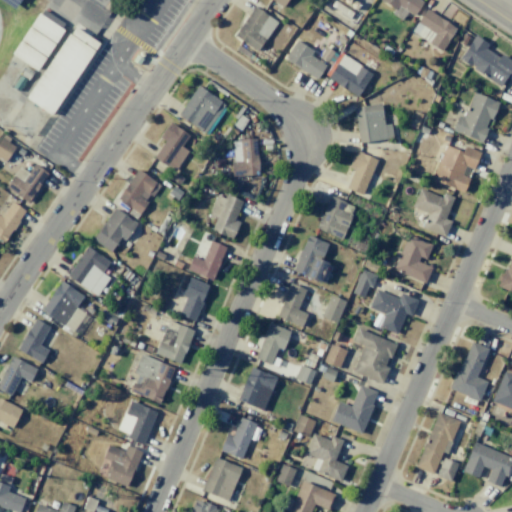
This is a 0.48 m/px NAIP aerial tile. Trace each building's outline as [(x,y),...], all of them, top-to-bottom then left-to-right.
[(19,0),(13,9),(0,0),(19,0)] [(420,0),(422,1),(412,15),(406,11),(400,20),(391,14),(394,9),(381,0),(420,0)] [(256,50),(275,22),(253,6),(233,35),(256,50)] [(425,8),(455,28),(440,50),(410,31),(425,8)] [(37,13),(39,14),(42,9),(63,23),(60,28),(63,29),(54,43),(29,26),(37,13)] [(28,27),(53,44),(45,56),(19,39),(28,27)] [(74,27),(98,43),(93,49),(69,33),(74,27)] [(463,33),(468,37),(462,46),(457,42),(463,33)] [(25,97),(67,34),(92,50),(49,114),(25,97)] [(339,34),(346,38),(342,44),(335,40),(339,34)] [(474,35),(487,44),(484,48),(498,58),(501,54),(511,61),(511,66),(499,86),(472,68),(473,66),(471,65),(469,67),(458,59),(474,35)] [(19,40),(44,57),(36,70),(10,53),(19,40)] [(309,55),(324,65),(315,79),(285,59),(286,58),(284,57),(295,40),(312,51),(309,55)] [(325,46),(333,51),(327,62),(319,57),(325,46)] [(356,96),(371,73),(339,52),(324,75),(356,96)] [(25,66),(32,71),(27,80),(25,79),(19,74),(25,66)] [(19,74),(25,79),(17,91),(11,87),(19,74)] [(197,85),(223,103),(204,132),(177,114),(197,85)] [(473,92),(498,103),(491,119),(488,118),(484,127),(487,128),(481,144),(450,131),(457,115),(462,118),(473,92)] [(390,123),(392,138),(358,142),(353,107),(380,103),(383,124),(390,123)] [(413,110),(422,113),(416,129),(407,126),(413,110)] [(189,135),(181,146),(188,151),(174,170),(154,156),(165,141),(160,137),(170,122),(189,135)] [(422,125),(429,128),(426,135),(419,132),(422,125)] [(0,139),(3,135),(9,139),(7,142),(14,147),(4,162),(0,159),(0,139)] [(254,139),(258,174),(232,176),(231,162),(233,162),(231,141),(254,139)] [(464,146),(479,152),(472,169),(464,166),(460,175),(468,179),(462,192),(430,179),(445,144),(461,151),(464,146)] [(361,194),(376,159),(355,150),(348,167),(353,170),(346,187),(361,194)] [(34,164),(47,173),(26,202),(5,186),(19,167),(27,173),(34,164)] [(137,170),(158,184),(138,213),(117,198),(137,170)] [(443,193),(452,197),(443,219),(450,221),(444,237),(421,227),(427,213),(410,206),(418,188),(441,197),(443,193)] [(225,193),(242,200),(234,219),(240,222),(232,241),(210,231),(216,216),(209,213),(217,195),(223,198),(225,193)] [(330,195),(345,202),(342,210),(351,214),(341,238),(316,228),(330,195)] [(10,201),(23,210),(2,241),(0,239),(0,207),(2,204),(6,207),(10,201)] [(113,206),(137,222),(124,240),(118,237),(109,251),(91,239),(113,206)] [(407,234),(431,245),(424,259),(418,257),(416,261),(430,267),(423,282),(392,269),(407,234)] [(319,260),(326,263),(318,281),(292,270),(296,259),(296,258),(299,250),(301,249),(307,235),(327,243),(319,260)] [(186,269),(211,280),(225,247),(209,241),(201,260),(192,256),(186,269)] [(356,241),(367,245),(364,252),(353,248),(356,241)] [(101,272),(108,261),(86,246),(66,276),(95,296),(108,277),(101,272)] [(511,253),(511,293),(495,286),(503,268),(505,270),(511,253)] [(361,269),(375,274),(370,286),(367,285),(362,297),(351,292),(361,269)] [(188,277),(208,285),(193,322),(178,315),(185,298),(180,296),(188,277)] [(75,307),(84,314),(72,331),(40,309),(60,280),(83,295),(75,307)] [(290,282),(305,289),(296,309),(305,313),(300,326),(276,315),(290,282)] [(399,293),(416,300),(410,316),(404,313),(395,334),(378,326),(383,314),(367,307),(375,289),(397,298),(399,293)] [(329,294),(344,301),(335,323),(320,317),(329,294)] [(40,362),(47,350),(38,345),(49,326),(34,318),(16,349),(40,362)] [(167,320),(193,330),(178,364),(153,353),(167,320)] [(276,347),(269,363),(254,357),(267,324),(269,325),(270,323),(289,331),(282,349),(276,347)] [(389,358),(395,344),(357,328),(352,341),(362,345),(350,371),(380,384),(387,368),(382,366),(386,357),(389,358)] [(333,331),(340,334),(337,342),(330,339),(333,331)] [(475,377),(486,381),(478,400),(448,388),(455,370),(456,371),(462,357),(464,358),(471,342),(487,348),(475,377)] [(329,343),(345,350),(337,368),(322,361),(329,343)] [(139,353),(173,368),(158,404),(127,391),(131,383),(138,386),(139,382),(142,383),(144,378),(131,372),(139,353)] [(0,375),(11,356),(35,369),(28,381),(20,376),(9,395),(0,389),(0,375)] [(304,359),(314,363),(311,368),(302,363),(304,359)] [(299,365),(313,371),(308,384),(293,378),(299,365)] [(324,366),(335,371),(331,382),(320,377),(324,366)] [(261,410),(275,377),(250,367),(236,400),(261,410)] [(511,409),(490,401),(502,371),(511,374),(511,409)] [(358,384),(375,391),(370,404),(371,405),(359,433),(329,420),(337,400),(349,406),(358,384)] [(0,397),(21,409),(12,427),(0,421),(0,397)] [(128,399),(157,411),(142,446),(125,438),(127,434),(116,429),(128,399)] [(437,411),(457,419),(449,440),(446,439),(432,472),(415,465),(437,411)] [(297,414),(313,421),(307,437),(290,430),(297,414)] [(240,459),(255,423),(239,416),(231,435),(225,433),(218,450),(240,459)] [(331,435),(342,440),(333,460),(346,465),(339,481),(315,471),(319,459),(303,452),(311,433),(329,440),(331,435)] [(473,442),(510,457),(511,455),(511,472),(507,476),(504,475),(499,486),(485,481),(490,469),(480,465),(476,475),(462,469),(473,442)] [(126,445),(141,451),(126,486),(107,478),(108,474),(105,473),(110,460),(103,457),(108,444),(123,451),(126,445)] [(226,500),(240,467),(214,456),(200,489),(226,500)] [(442,457),(457,463),(450,481),(435,475),(442,457)] [(281,464),(294,470),(287,486),(273,481),(281,464)] [(287,511),(300,480),(334,494),(327,510),(313,504),(309,511),(287,511)] [(0,483),(9,486),(7,491),(23,497),(18,511),(0,505),(0,483)] [(203,502),(215,506),(213,509),(216,510),(215,511),(188,511),(194,500),(202,504),(203,502)] [(57,511),(61,502),(74,507),(72,511),(32,511),(36,503),(57,511)]
